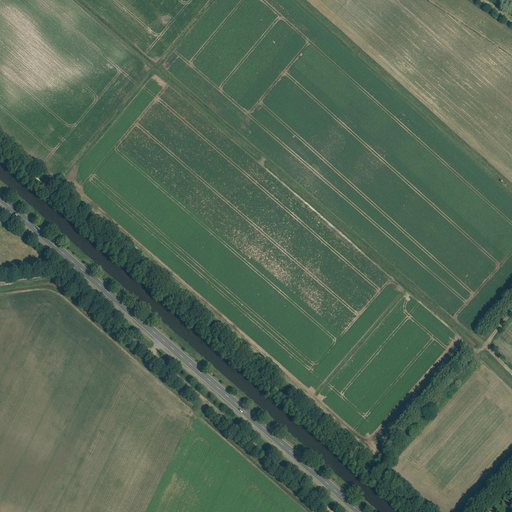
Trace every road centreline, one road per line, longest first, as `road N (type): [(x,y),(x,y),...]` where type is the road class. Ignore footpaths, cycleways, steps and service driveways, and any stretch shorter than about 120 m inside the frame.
road 1 (primary): [(0,199),(359,511)]
road 2 (track): [(331,511),(67,281),(43,273),(0,279)]
